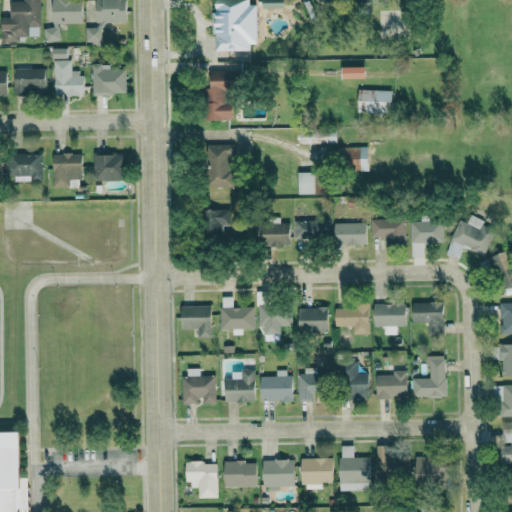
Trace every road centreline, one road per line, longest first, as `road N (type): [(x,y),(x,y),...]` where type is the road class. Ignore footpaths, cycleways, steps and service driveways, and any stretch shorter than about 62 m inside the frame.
road 1 (residential): [(164,511),(151,0)]
road 2 (residential): [(471,511),(468,278),(374,273)]
road 3 (residential): [(468,429),(164,434)]
road 4 (residential): [(374,273),(158,275)]
road 5 (residential): [(150,125),(0,128)]
